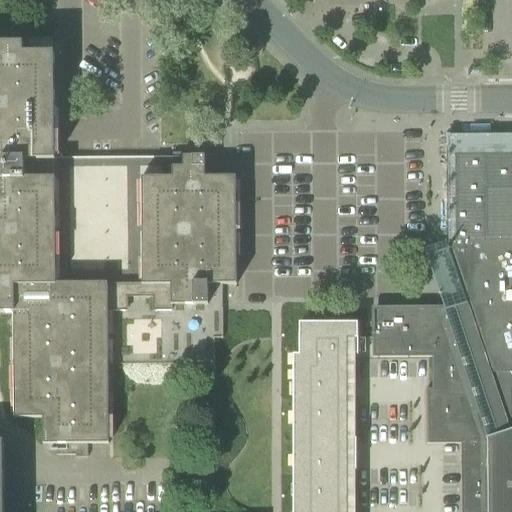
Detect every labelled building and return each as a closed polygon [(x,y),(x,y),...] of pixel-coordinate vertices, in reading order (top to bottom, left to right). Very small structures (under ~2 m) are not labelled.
[(36,29),(47,29),(47,11),(36,11),(36,29)] [(51,445),(51,451),(57,451),(57,456),(89,456),(88,445),(110,445),(108,313),(109,313),(109,286),(57,285),(56,159),(55,54),(24,54),(24,44),(0,44),(0,313),(14,314),(15,419),(44,419),(44,445),(51,445)] [(511,511),(511,136),(447,137),(439,257),(422,268),(424,310),(367,311),(368,360),(428,358),(428,452),(454,445),(453,511),(511,511)] [(205,178),(205,170),(205,158),(162,159),(162,178),(143,178),(143,286),(172,287),(172,307),(208,307),(208,286),(237,286),(236,178),(205,178)] [(172,313),(172,307),(172,287),(143,286),(143,178),(162,178),(162,159),(127,159),(76,159),(56,159),(57,285),(109,286),(109,313),(126,313),(126,298),(155,297),(155,313),(172,313)] [(348,511),(349,360),(349,340),(359,340),(359,324),(356,324),(344,324),(341,324),(330,324),(328,324),(325,324),(317,324),(314,324),(312,324),(312,336),(300,336),(300,357),(303,357),(303,368),(294,368),(294,385),(301,385),(301,397),(294,397),(294,486),(301,486),(301,498),(294,498),(293,511),(348,511)]
